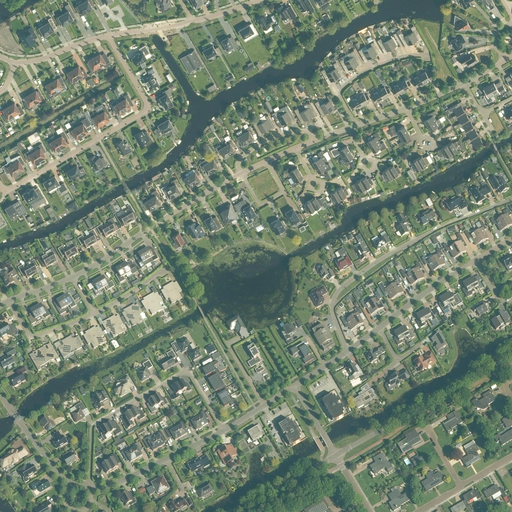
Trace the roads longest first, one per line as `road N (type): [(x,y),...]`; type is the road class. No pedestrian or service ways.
road 1 (residential): [(347,352),(331,307),(342,287),(439,228),(511,200)]
road 2 (residential): [(0,185),(10,189),(148,109),(109,36)]
road 3 (residential): [(91,490),(92,426),(187,370),(223,431)]
road 4 (tertiary): [(334,455),(511,353)]
road 5 (residential): [(72,279),(242,173)]
road 6 (residential): [(359,126),(340,97),(344,86),(374,67),(429,55)]
